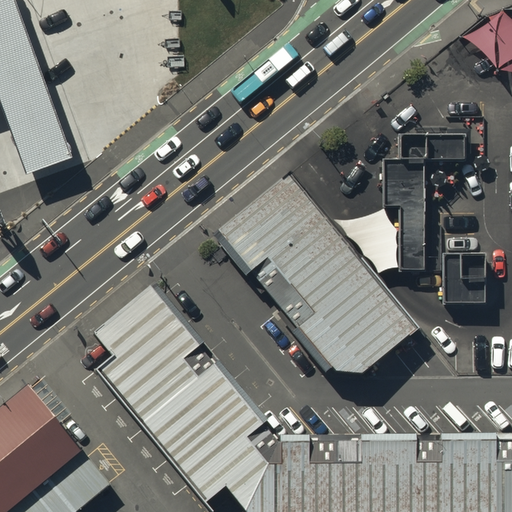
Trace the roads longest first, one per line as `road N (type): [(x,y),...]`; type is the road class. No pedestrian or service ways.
road 1 (secondary): [(274,102),(0,326)]
road 2 (secondary): [(393,0),(274,102)]
